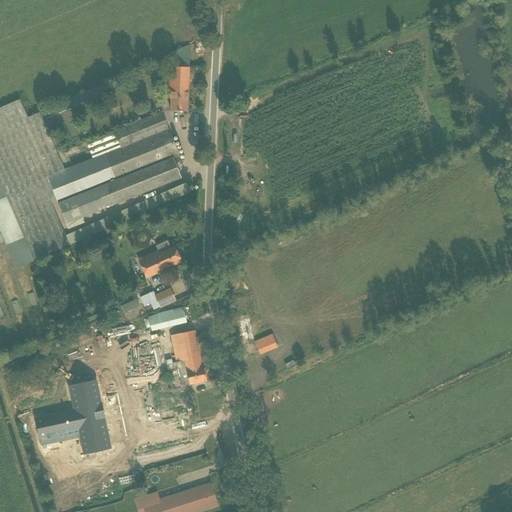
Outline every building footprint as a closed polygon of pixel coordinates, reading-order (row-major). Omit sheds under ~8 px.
[(440,47),(434,49),(436,59),(443,58),(440,47)] [(169,67),(168,98),(171,98),(171,101),(170,111),(187,111),(189,67),(169,67)] [(0,108),(0,183),(34,261),(190,192),(186,183),(65,236),(51,204),(57,202),(66,224),(75,221),(76,223),(84,220),(83,217),(181,178),(175,163),(181,160),(162,112),(86,142),(92,159),(64,170),(43,121),(50,118),(50,117),(109,90),(105,82),(27,118),(19,100),(0,108)] [(152,196),(184,183),(183,178),(150,191),(152,196)] [(71,228),(72,231),(85,226),(84,223),(71,228)] [(138,260),(146,277),(181,261),(174,246),(159,253),(158,251),(138,260)] [(150,304),(153,310),(160,307),(175,301),(169,289),(155,296),(153,291),(139,298),(144,307),(150,304)] [(157,328),(185,324),(183,311),(155,315),(157,328)] [(176,362),(166,364),(168,370),(178,368),(182,386),(206,381),(206,379),(206,377),(206,374),(205,373),(203,367),(202,367),(194,330),(171,335),(176,362)] [(256,342),(260,353),(277,346),(273,335),(256,342)] [(74,410),(35,419),(41,446),(58,442),(56,435),(79,430),(80,438),(84,454),(110,448),(104,418),(105,418),(105,417),(103,417),(102,411),(104,411),(103,410),(102,411),(96,380),(69,386),(74,410)] [(137,388),(118,391),(127,439),(150,435),(148,424),(179,418),(177,401),(140,408),(137,388)] [(213,435),(114,461),(120,485),(136,481),(135,478),(219,456),(213,435)] [(68,483),(91,476),(88,468),(65,474),(68,483)] [(211,483),(143,505),(145,511),(197,511),(218,506),(211,483)]
